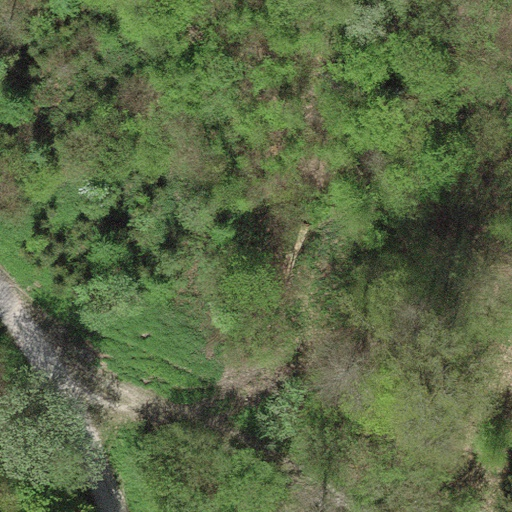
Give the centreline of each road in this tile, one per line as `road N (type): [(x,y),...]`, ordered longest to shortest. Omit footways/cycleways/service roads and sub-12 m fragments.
road 1 (track): [(76,406),(151,413),(208,433),(346,511)]
road 2 (track): [(0,293),(76,406),(113,511)]
